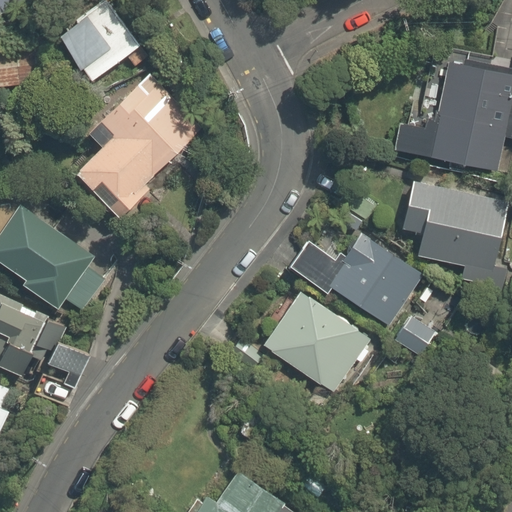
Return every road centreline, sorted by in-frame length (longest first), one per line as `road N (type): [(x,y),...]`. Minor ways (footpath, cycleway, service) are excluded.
road 1 (residential): [(254,72),(294,141),(276,199),(45,511)]
road 2 (residential): [(373,0),(254,72)]
